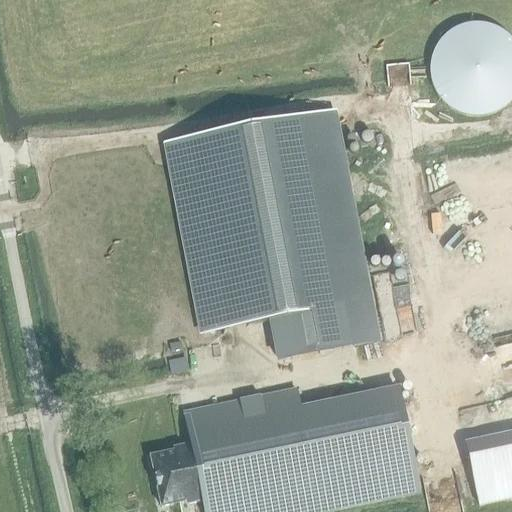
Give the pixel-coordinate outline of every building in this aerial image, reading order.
[(511,37),(435,36),(433,111),(511,112),(511,37)] [(385,53),(388,97),(401,96),(399,52),(385,53)] [(331,114),(165,146),(201,335),(268,322),(275,361),(327,351),(374,342),(331,114)] [(379,307),(411,306),(410,287),(379,288),(379,307)] [(511,382),(511,387),(511,332),(494,337),(496,347),(484,350),(488,369),(499,366),(503,384),(511,382)] [(174,454),(149,459),(159,508),(184,503),(184,507),(201,503),(202,511),(311,511),(414,491),(395,393),(378,396),(295,413),(291,394),(183,415),(190,447),(174,450),(174,454)] [(501,404),(482,404),(481,421),(500,422),(501,404)]
